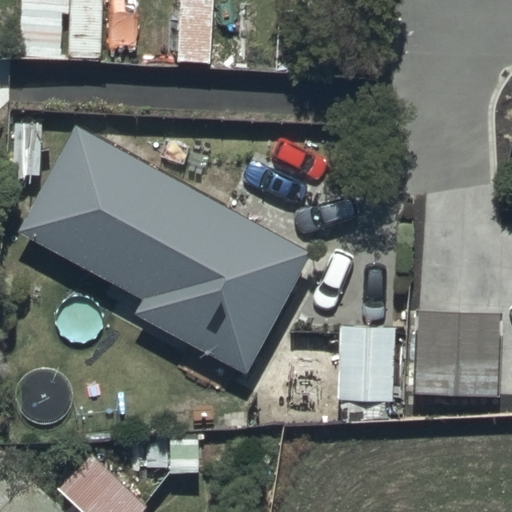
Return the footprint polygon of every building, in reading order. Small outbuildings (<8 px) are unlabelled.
[(295,255),(58,126),(0,232),(0,233),(127,303),(120,317),(228,376),(295,255)] [(488,313),(403,312),(402,402),(486,403),(488,313)] [(390,326),(328,325),(327,402),(388,403),(390,326)] [(80,452),(43,491),(65,511),(132,511),(137,507),(80,452)] [(0,511),(46,511),(0,467),(0,511)]
